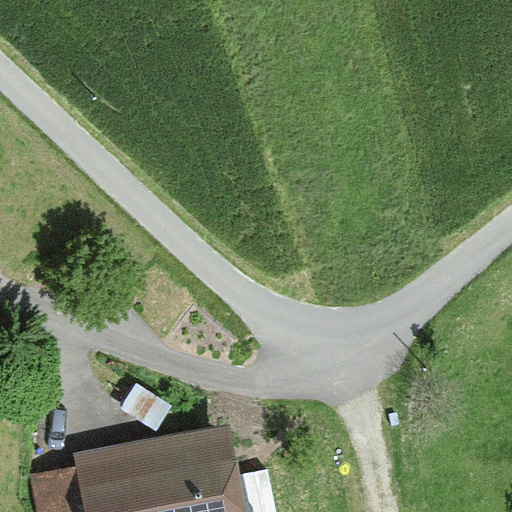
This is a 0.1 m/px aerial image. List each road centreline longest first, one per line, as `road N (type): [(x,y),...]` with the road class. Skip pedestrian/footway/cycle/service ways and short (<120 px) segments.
road 1 (unclassified): [(511,223),(381,319),(332,324),(281,312),(213,270),(0,72)]
road 2 (track): [(332,324),(382,511)]
